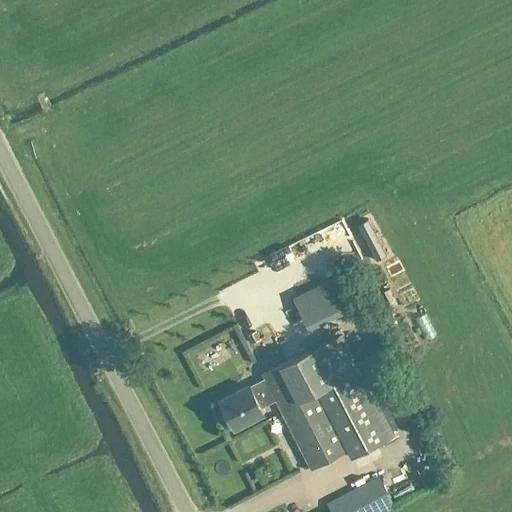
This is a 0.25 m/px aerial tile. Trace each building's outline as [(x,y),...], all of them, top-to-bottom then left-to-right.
[(290,287),(293,300),(329,290),(326,277),(290,287)] [(329,289),(292,306),(305,333),(341,316),(329,289)] [(248,335),(252,343),(259,339),(255,331),(248,335)] [(311,470),(347,452),(351,459),(393,438),(359,371),(341,335),(262,375),(267,384),(251,392),(248,386),(219,401),(234,430),(263,415),(260,409),(276,401),(311,470)] [(201,375),(225,362),(218,349),(194,361),(201,375)] [(377,478),(327,504),(331,511),(330,511),(386,511),(394,508),(377,478)] [(281,511),(311,511),(323,507),(316,492),(280,509),(281,511)]
